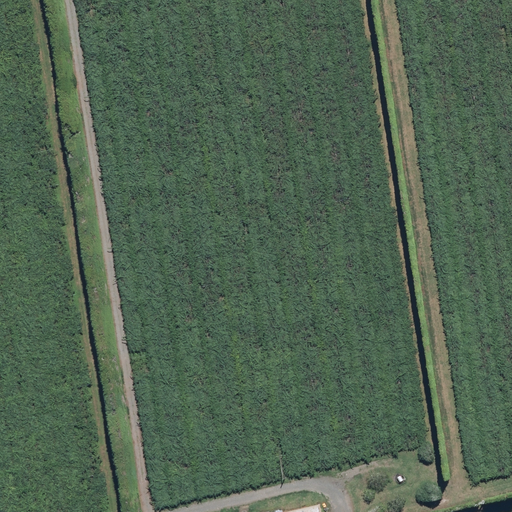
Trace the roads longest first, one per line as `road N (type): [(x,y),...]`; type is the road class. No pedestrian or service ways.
road 1 (track): [(148,511),(66,0)]
road 2 (track): [(462,493),(391,0)]
road 3 (track): [(438,460),(370,0)]
road 4 (track): [(338,482),(438,460),(445,497),(511,483)]
road 5 (track): [(342,511),(338,482),(190,511)]
